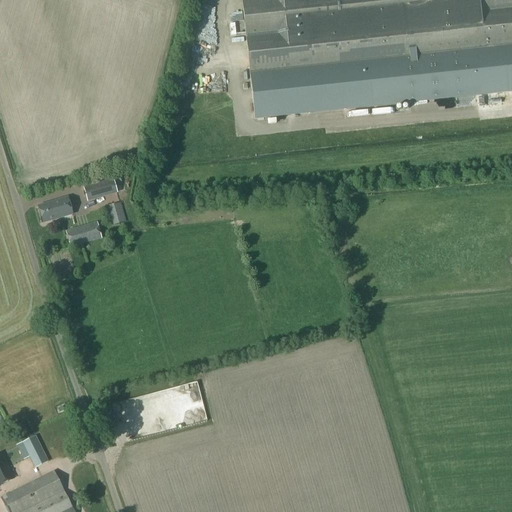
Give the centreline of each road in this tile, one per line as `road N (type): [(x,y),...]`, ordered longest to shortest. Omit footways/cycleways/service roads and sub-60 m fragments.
road 1 (unknown): [(216,0),(238,111),(260,129),(511,109)]
road 2 (unclassified): [(120,511),(0,149)]
